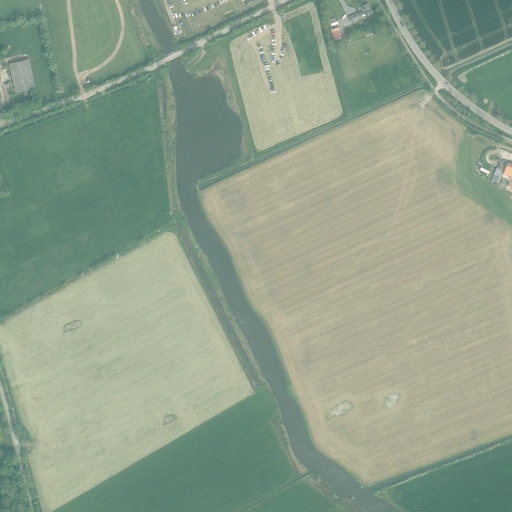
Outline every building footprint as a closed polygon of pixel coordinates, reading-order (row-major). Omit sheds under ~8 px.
[(365,15),(371,13),(367,4),(362,6),(364,11),(356,14),(358,18),(362,17),(362,15),(365,14),(365,15)] [(341,25),(333,27),(337,39),(344,36),(341,25)] [(16,93),(36,88),(29,59),(9,64),(16,93)] [(511,163),(507,162),(503,173),(511,176),(511,163)] [(496,168),(493,176),(499,178),(501,172),(498,171),(499,169),(496,168)]
